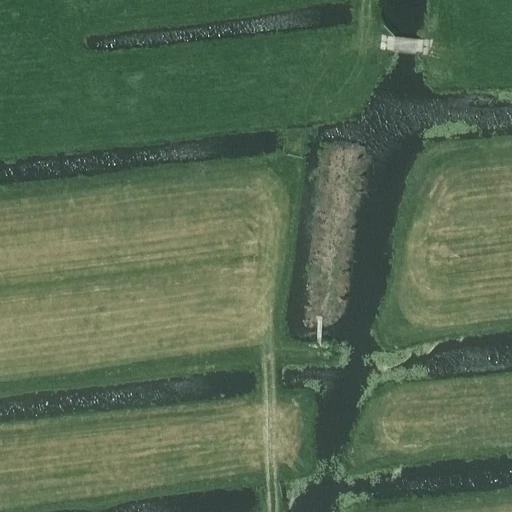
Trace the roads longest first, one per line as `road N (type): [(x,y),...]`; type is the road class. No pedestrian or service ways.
road 1 (track): [(374,45),(331,56),(309,84),(279,329),(292,356),(304,361)]
road 2 (track): [(304,394),(297,462),(280,465),(272,511)]
